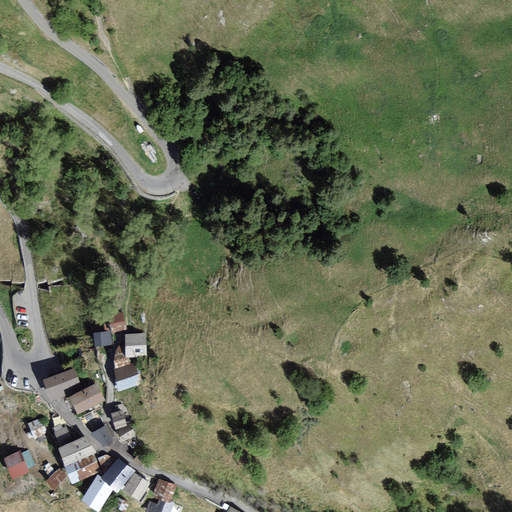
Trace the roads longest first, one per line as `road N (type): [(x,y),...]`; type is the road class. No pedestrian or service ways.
road 1 (unclassified): [(0,66),(89,122),(146,181),(167,183),(175,175),(158,133),(22,0)]
road 2 (unclassified): [(34,360),(40,341),(22,230),(0,193)]
road 3 (residential): [(123,456),(108,411),(113,347),(131,326)]
road 4 (residential): [(123,456),(249,511)]
road 5 (residential): [(34,360),(43,391),(99,446),(123,456)]
